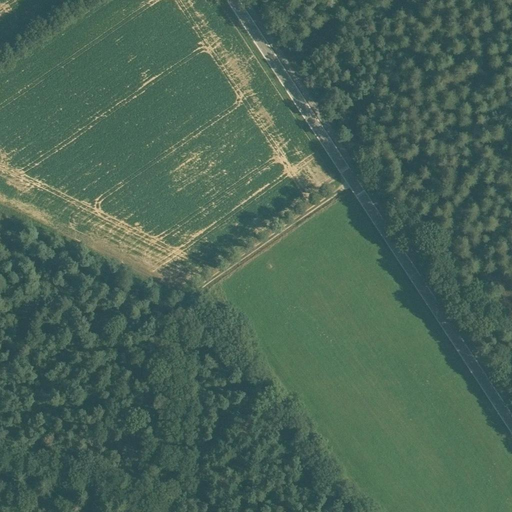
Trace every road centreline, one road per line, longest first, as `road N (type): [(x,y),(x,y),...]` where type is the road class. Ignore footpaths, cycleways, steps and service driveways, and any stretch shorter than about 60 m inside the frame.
road 1 (unclassified): [(511,425),(233,0)]
road 2 (track): [(173,497),(181,322),(195,289)]
road 3 (track): [(352,180),(195,289)]
road 4 (track): [(0,450),(173,497)]
